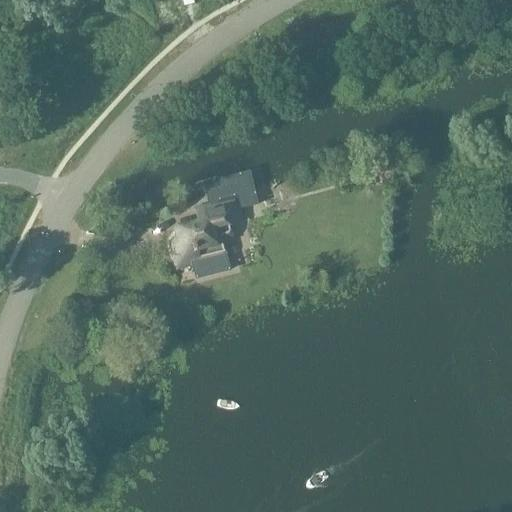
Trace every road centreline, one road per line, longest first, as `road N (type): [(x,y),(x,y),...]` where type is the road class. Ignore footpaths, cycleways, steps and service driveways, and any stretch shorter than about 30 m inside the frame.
road 1 (residential): [(67,203),(137,109),(241,21),(282,0)]
road 2 (residential): [(0,345),(67,203)]
